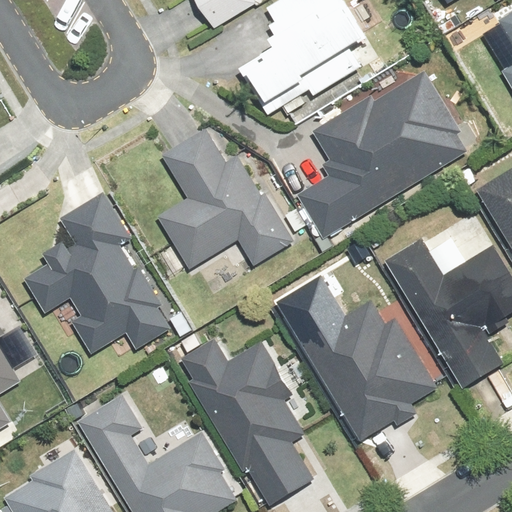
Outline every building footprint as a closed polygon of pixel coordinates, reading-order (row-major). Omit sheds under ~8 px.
[(208,0),(225,27),(269,0),(208,0)] [(296,114),(372,69),(361,51),(383,37),(364,6),(359,9),(353,0),(292,0),(278,8),(287,23),(278,28),(288,46),(249,69),(278,115),(292,106),(296,114)] [(511,20),(496,30),(511,54),(511,71),(511,72),(511,20)] [(333,238),(478,152),(466,132),(471,129),(436,71),(385,101),(382,96),(322,131),(338,160),(329,164),(338,179),(308,197),(333,238)] [(216,132),(173,157),(196,199),(167,216),(197,269),(248,239),(261,264),(303,241),(277,193),(272,196),(249,155),(234,164),(216,132)] [(511,173),(488,189),(511,228),(511,173)] [(59,263),(34,277),(55,313),(82,298),(91,316),(81,322),(99,355),(139,333),(146,346),(178,328),(167,307),(171,306),(149,268),(143,272),(128,245),(140,239),(116,193),(71,218),(86,244),(79,249),(75,242),(54,253),(59,263)] [(420,239),(385,260),(464,392),(504,368),(477,324),(489,317),(494,325),(511,314),(511,280),(491,247),(464,263),(452,244),(431,256),(420,239)] [(321,276),(284,298),(275,303),(360,445),(369,439),(406,417),(410,424),(426,415),(420,405),(440,393),(398,324),(389,329),(371,299),(344,315),(321,276)] [(0,311),(0,434),(18,423),(2,397),(28,381),(4,341),(14,335),(0,311)] [(47,355),(29,327),(8,340),(26,369),(47,355)] [(202,378),(199,380),(254,473),(259,471),(280,506),(324,481),(302,442),(315,434),(302,412),(311,406),(274,343),(238,364),(225,340),(191,360),(202,378)] [(134,395),(89,421),(143,511),(226,511),(245,501),(228,472),(234,469),(212,434),(157,466),(143,442),(153,436),(150,430),(153,428),(134,395)] [(123,511),(84,448),(38,477),(42,483),(15,500),(22,511),(123,511)]
